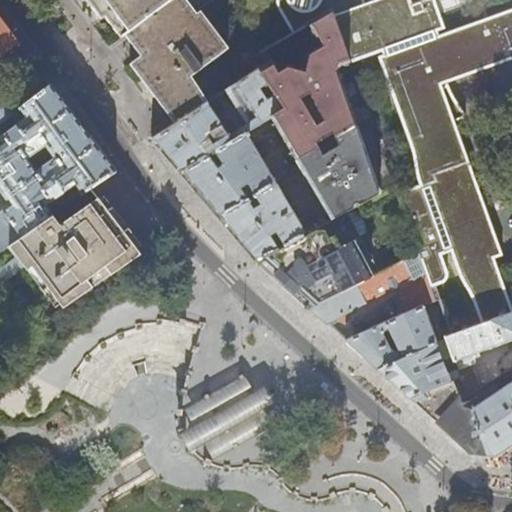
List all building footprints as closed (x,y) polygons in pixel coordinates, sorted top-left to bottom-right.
[(86,0),(96,12),(101,19),(105,17),(121,37),(125,34),(170,0),(86,0)] [(170,0),(125,34),(133,44),(141,55),(197,13),(189,3),(186,0),(170,0)] [(501,255),(453,121),(466,117),(447,86),(442,87),(438,77),(462,69),(464,75),(511,57),(511,9),(437,36),(436,30),(443,28),(438,12),(433,0),(389,0),(372,6),(369,0),(278,0),(281,4),(279,5),(295,33),(309,24),(331,12),(349,64),(383,52),(385,58),(379,60),(412,148),(417,175),(422,186),(397,195),(417,252),(429,288),(441,284),(443,282),(446,279),(447,275),(446,272),(441,257),(452,253),(461,278),(474,298),(483,325),(511,314),(511,312),(497,270),(493,258),(501,255)] [(145,83),(175,124),(208,102),(189,77),(227,49),(199,12),(197,13),(141,55),(131,64),(139,75),(145,83)] [(288,118),(277,125),(297,159),(321,144),(325,142),(310,116),(322,109),(336,135),(338,134),(355,124),(335,74),(339,68),(349,65),(349,64),(331,12),(309,24),(323,45),(310,53),(305,70),(287,67),(280,71),(275,63),(260,72),(267,84),(274,95),(282,108),(288,118)] [(0,18),(0,55),(18,42),(0,18)] [(0,75),(28,56),(18,42),(0,55),(0,75)] [(259,89),(267,84),(260,72),(258,70),(229,89),(253,127),(282,108),(274,95),(266,101),(259,89)] [(73,185),(81,195),(90,189),(115,172),(82,128),(50,85),(19,109),(25,118),(0,136),(0,191),(10,205),(0,212),(0,249),(9,244),(52,215),(45,205),(73,185)] [(208,102),(175,124),(152,139),(166,155),(181,173),(207,156),(202,147),(210,141),(216,150),(241,135),(231,120),(221,126),(216,118),(221,115),(212,100),(208,102)] [(225,164),(252,147),(249,143),(277,125),(288,118),(282,108),(253,127),(241,135),(216,150),(225,164)] [(0,122),(8,117),(3,110),(1,110),(0,109),(0,122)] [(380,193),(355,124),(338,134),(343,143),(326,153),(321,144),(297,159),(329,215),(307,227),(309,231),(345,212),(372,198),(380,193)] [(252,147),(225,164),(216,170),(207,156),(181,173),(199,194),(218,217),(248,199),(242,189),(249,184),(256,195),(274,184),(252,147)] [(303,234),(274,184),(256,195),(261,205),(254,209),(248,199),(218,217),(251,254),(256,260),(303,234)] [(9,244),(15,252),(26,268),(31,265),(45,285),(41,289),(52,305),(57,302),(61,308),(91,287),(85,279),(104,266),(109,274),(139,254),(132,245),(97,197),(90,189),(81,195),(52,215),(9,244)] [(385,201),(380,193),(372,198),(376,206),(385,201)] [(378,272),(345,212),(309,231),(303,234),(256,260),(258,262),(277,280),(309,308),(378,272)] [(0,292),(5,289),(0,280),(0,262),(15,252),(9,244),(0,249),(0,292)] [(429,288),(417,252),(378,272),(309,308),(324,321),(326,324),(402,286),(413,308),(433,299),(429,289),(429,288)] [(452,337),(434,287),(429,289),(433,299),(413,308),(345,341),(373,366),(376,369),(403,358),(398,350),(394,350),(392,351),(381,332),(388,328),(405,357),(435,343),(446,339),(452,337)] [(453,357),(455,363),(502,345),(511,341),(511,314),(483,325),(452,337),(446,339),(453,357)] [(187,381),(203,326),(183,321),(157,318),(157,322),(135,324),(135,328),(118,333),(101,343),(87,354),(72,376),(115,398),(129,382),(138,376),(147,374),(156,373),(164,375),(187,381)] [(446,339),(435,343),(442,361),(453,357),(446,339)] [(447,373),(442,361),(435,343),(405,357),(403,358),(376,369),(379,372),(407,397),(450,380),(447,373)] [(502,345),(455,363),(457,369),(460,377),(464,390),(477,385),(471,369),(467,369),(469,362),(472,361),(476,363),(481,361),(483,357),(504,348),(502,345)] [(505,375),(506,374),(511,369),(511,349),(505,353),(506,355),(499,360),(505,375)] [(457,369),(447,373),(450,380),(452,380),(460,377),(457,369)] [(511,369),(506,374),(511,382),(511,383),(482,404),(476,394),(468,400),(472,412),(487,454),(495,455),(511,443),(511,369)] [(192,425),(178,434),(182,440),(188,451),(202,443),(212,460),(273,425),(263,408),(272,404),(262,386),(252,391),(243,375),(183,409),(192,425)] [(487,454),(472,412),(461,403),(452,380),(450,380),(407,397),(417,406),(470,453),(487,454)]
